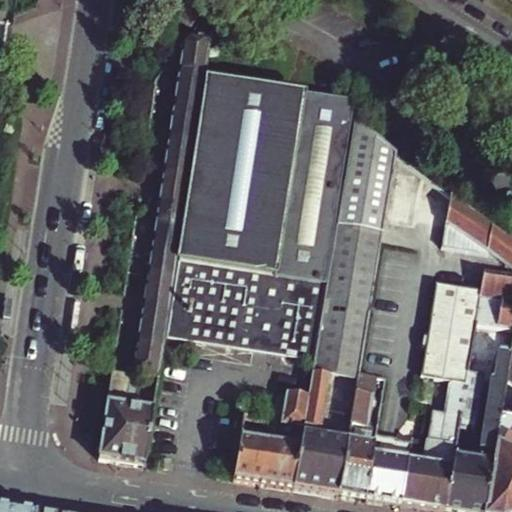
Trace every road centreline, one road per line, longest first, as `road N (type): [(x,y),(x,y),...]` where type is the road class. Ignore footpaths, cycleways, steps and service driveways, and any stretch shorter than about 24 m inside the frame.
road 1 (secondary): [(88,58),(41,367),(14,485)]
road 2 (secondary): [(14,485),(184,511)]
